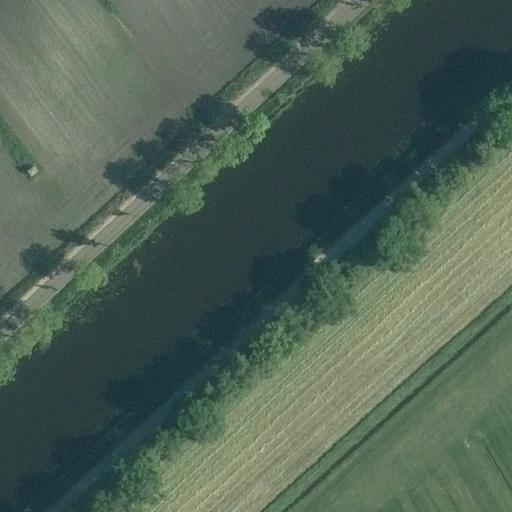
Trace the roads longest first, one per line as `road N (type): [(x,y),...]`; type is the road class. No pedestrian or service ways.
road 1 (track): [(52,511),(511,86)]
road 2 (unclassified): [(0,335),(363,0)]
